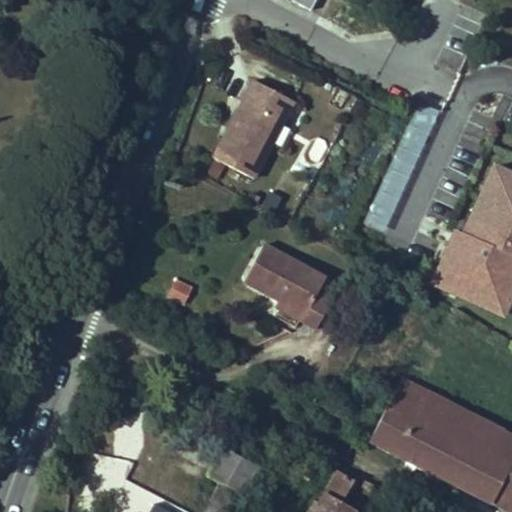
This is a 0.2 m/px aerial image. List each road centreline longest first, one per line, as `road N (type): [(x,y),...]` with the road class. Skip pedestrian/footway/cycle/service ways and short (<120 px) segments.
road 1 (secondary): [(183,0),(1,511)]
road 2 (residential): [(460,96),(342,58),(237,0)]
road 3 (residential): [(394,244),(460,96)]
